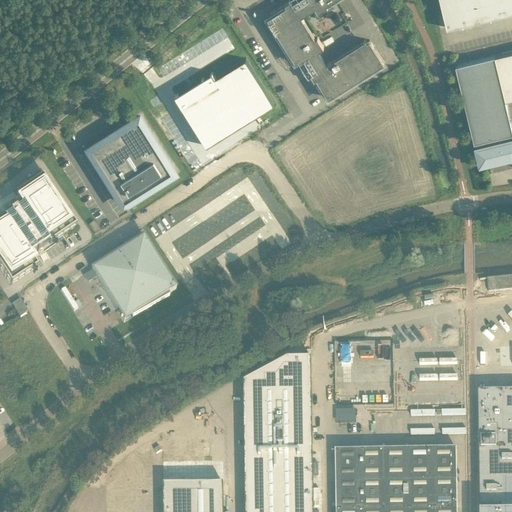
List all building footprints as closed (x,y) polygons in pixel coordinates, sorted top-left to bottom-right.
[(272,14),(267,17),(295,62),(298,60),(299,62),(304,59),(313,72),(311,73),(324,94),(326,93),(328,98),(384,62),(369,39),(367,41),(365,39),(327,63),(319,50),(324,47),(318,37),(316,38),(302,16),(308,12),(315,7),(318,12),(328,6),(327,4),(333,0),(294,0),(293,1),(291,0),(290,0),(270,12),(272,14)] [(511,0),(440,0),(447,27),(511,11),(511,0)] [(490,55),(511,50),(511,42),(488,47),(490,55)] [(511,50),(456,64),(474,142),(475,141),(477,147),(476,148),(480,165),(511,157),(511,155),(511,126),(505,99),(511,97),(511,50)] [(212,71),(175,95),(206,146),(275,103),(246,57),(215,76),(212,71)] [(92,151),(125,202),(175,171),(140,115),(118,129),(124,139),(92,151)] [(4,218),(0,221),(0,269),(11,286),(37,268),(30,257),(37,253),(37,254),(43,250),(42,249),(49,245),(49,246),(76,228),(42,178),(16,196),(23,207),(17,211),(13,206),(8,210),(11,215),(5,220),(4,218)] [(169,298),(168,296),(176,290),(143,239),(91,271),(116,311),(118,310),(120,313),(118,314),(121,318),(122,317),(125,320),(131,316),(132,319),(169,298)] [(511,277),(487,279),(488,293),(511,290),(511,277)] [(288,361),(244,384),(245,511),(313,511),(311,360),(288,361)] [(511,511),(511,392),(478,393),(479,511),(511,511)] [(223,511),(223,441),(162,442),(163,458),(150,459),(150,478),(114,478),(108,483),(108,506),(102,507),(102,511),(223,511)] [(335,452),(336,511),(457,511),(456,450),(335,452)]
